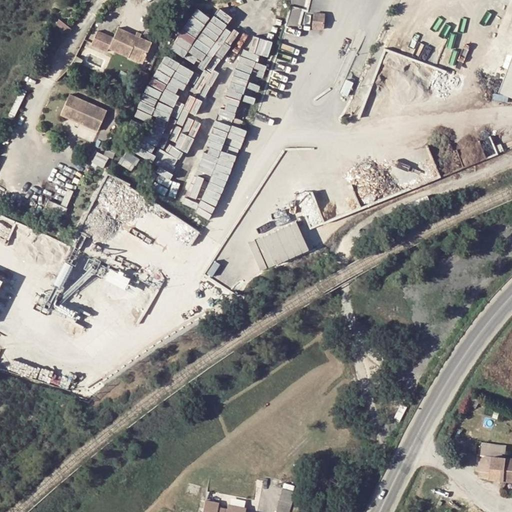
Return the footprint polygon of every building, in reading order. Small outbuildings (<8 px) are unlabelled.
[(316,5),(315,13),(325,14),(326,6),(316,5)] [(194,7),(166,45),(196,68),(227,26),(210,13),(207,17),(194,7)] [(324,29),(325,14),(315,13),(314,13),(312,28),(324,29)] [(111,47),(145,61),(154,40),(119,26),(115,37),(99,30),(93,44),(109,51),(111,47)] [(511,55),(499,92),(511,97),(511,55)] [(58,113),(98,131),(108,110),(68,91),(58,113)] [(192,211),(207,218),(244,134),(229,128),(224,139),(212,133),(182,202),(186,203),(189,195),(197,199),(192,211)] [(116,166),(130,169),(134,155),(120,151),(116,166)] [(125,219),(128,214),(118,209),(115,214),(125,219)] [(118,286),(123,278),(109,270),(104,278),(118,286)] [(484,445),(483,456),(491,457),(506,458),(507,447),(484,445)] [(480,456),(479,464),(491,465),(491,457),(483,456),(480,456)] [(511,458),(506,458),(491,457),(491,465),(479,464),(479,472),(490,473),(490,479),(505,480),(511,480),(511,458)] [(283,488),(276,511),(289,511),(295,491),(283,488)] [(203,511),(245,511),(246,508),(228,505),(228,508),(218,506),(219,503),(206,500),(203,511)]
